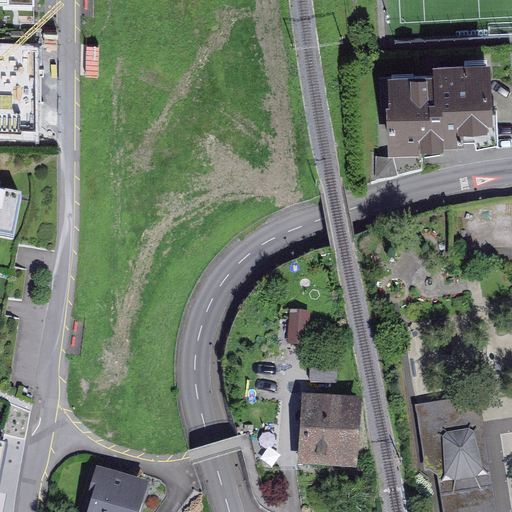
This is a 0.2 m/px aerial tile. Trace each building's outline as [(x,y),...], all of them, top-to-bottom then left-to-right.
[(391,79),(393,155),(452,153),(451,144),(500,142),(498,66),(440,68),(441,78),(391,79)] [(0,243),(11,246),(20,204),(0,199),(0,243)] [(292,347),(309,346),(307,319),(291,320),(292,347)] [(439,511),(494,511),(481,399),(418,409),(439,511)] [(361,406),(303,400),(296,466),(354,472),(361,406)] [(143,511),(150,488),(99,475),(89,511),(143,511)]
